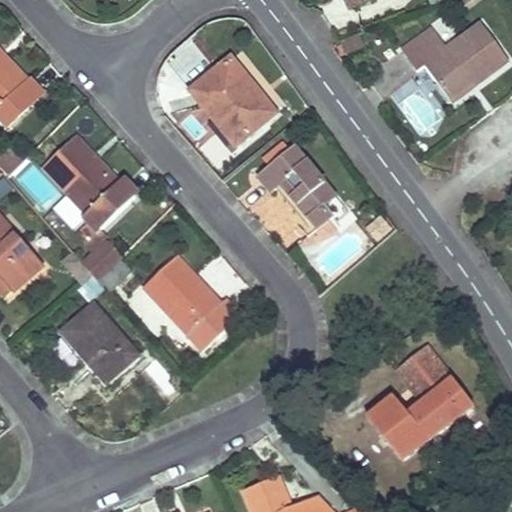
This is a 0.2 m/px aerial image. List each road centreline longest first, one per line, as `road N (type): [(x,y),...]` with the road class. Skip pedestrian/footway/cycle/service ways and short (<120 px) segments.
road 1 (residential): [(88,482),(258,404),(288,379),(305,339),(295,295),(103,72)]
road 2 (tertiary): [(425,201),(265,0)]
road 3 (tertiary): [(511,344),(425,201)]
road 4 (residential): [(0,372),(88,482)]
